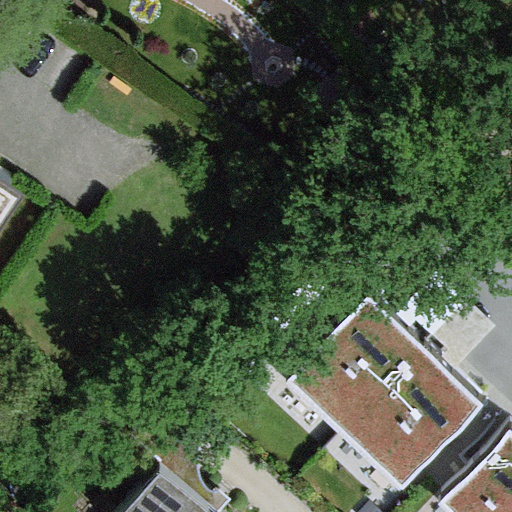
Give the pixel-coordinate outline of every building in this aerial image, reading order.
[(0,196),(15,172),(0,162),(0,196)] [(478,394),(365,287),(287,369),(399,476),(478,394)] [(163,457),(174,466),(210,425),(168,389),(132,429),(163,457)] [(511,511),(511,422),(506,418),(439,493),(460,511),(511,511)] [(163,457),(114,511),(227,511),(174,466),(163,457)]
